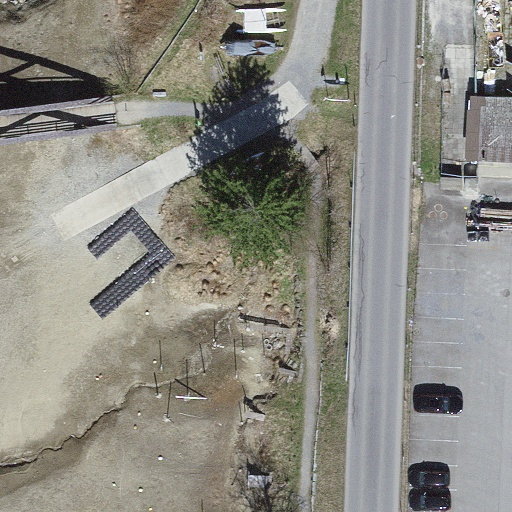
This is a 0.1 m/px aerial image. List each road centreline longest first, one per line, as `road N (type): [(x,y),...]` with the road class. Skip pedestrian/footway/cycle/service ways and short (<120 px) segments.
road 1 (tertiary): [(390,0),(370,511)]
road 2 (track): [(310,0),(307,48),(280,101),(221,148)]
